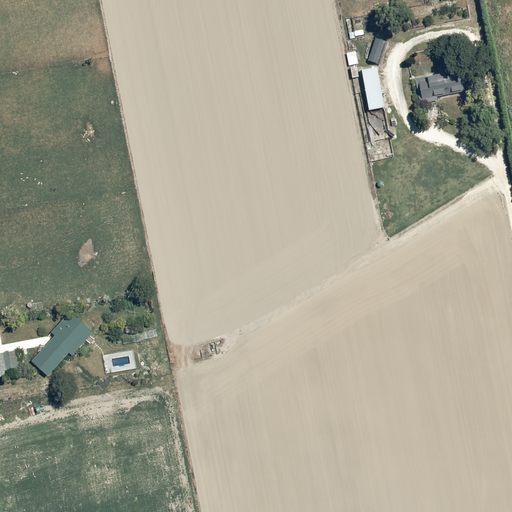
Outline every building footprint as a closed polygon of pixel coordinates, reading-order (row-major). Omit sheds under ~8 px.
[(390,42),(375,38),(368,61),(383,65),(390,42)] [(452,64),(437,68),(439,73),(418,78),(423,99),(458,91),(452,64)] [(359,66),(351,67),(353,78),(361,77),(359,66)] [(388,107),(381,66),(365,69),(372,109),(388,107)] [(71,320),(63,329),(58,324),(52,331),(56,336),(37,356),(52,371),(77,345),(79,346),(88,336),(71,320)] [(20,371),(18,350),(0,352),(0,376),(7,376),(7,372),(20,371)]
